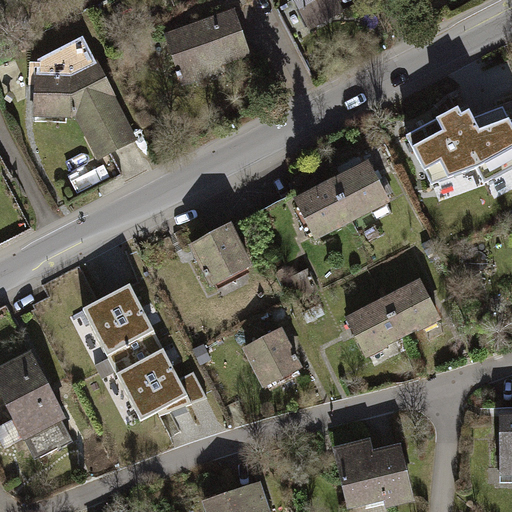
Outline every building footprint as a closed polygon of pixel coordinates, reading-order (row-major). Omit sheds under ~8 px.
[(282,0),(303,38),(350,12),(343,0),(282,0)] [(235,7),(160,31),(176,82),(251,57),(235,7)] [(144,139),(87,35),(39,61),(36,113),(76,115),(102,162),(144,139)] [(470,102),(406,136),(432,187),(476,173),(483,186),(511,170),(511,123),(504,108),(477,117),(470,102)] [(364,163),(324,182),(349,233),(388,215),(364,163)] [(324,182),(285,200),(309,252),(349,233),(324,182)] [(223,232),(183,251),(205,295),(245,275),(223,232)] [(379,301),(399,342),(437,324),(417,283),(379,301)] [(131,287),(85,310),(109,356),(155,332),(131,287)] [(379,301),(340,320),(360,361),(399,342),(379,301)] [(278,326),(238,346),(259,387),(299,366),(278,326)] [(165,351),(119,374),(142,420),(188,397),(165,351)] [(25,356),(0,368),(0,414),(0,415),(44,393),(25,356)] [(198,372),(184,378),(195,404),(209,398),(198,372)] [(72,450),(44,393),(0,415),(29,471),(72,450)] [(511,411),(496,410),(496,481),(511,481),(511,411)] [(380,511),(414,503),(399,444),(331,461),(344,511),(380,511)] [(269,511),(259,481),(187,504),(189,511),(269,511)]
